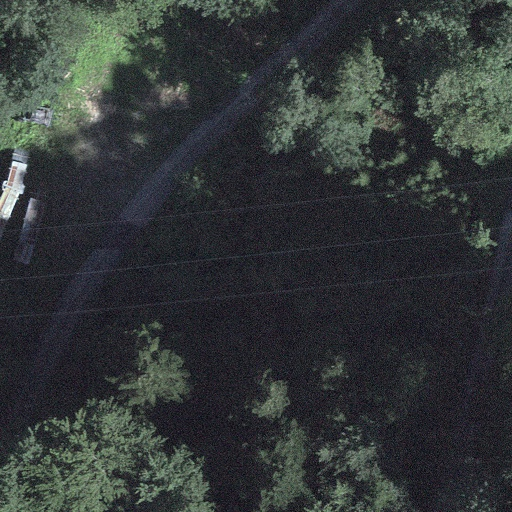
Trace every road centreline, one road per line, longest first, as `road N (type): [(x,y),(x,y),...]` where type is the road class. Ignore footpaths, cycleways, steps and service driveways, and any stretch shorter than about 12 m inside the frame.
road 1 (unclassified): [(0,452),(52,342),(117,241),(341,0)]
road 2 (unclassified): [(511,243),(438,511)]
